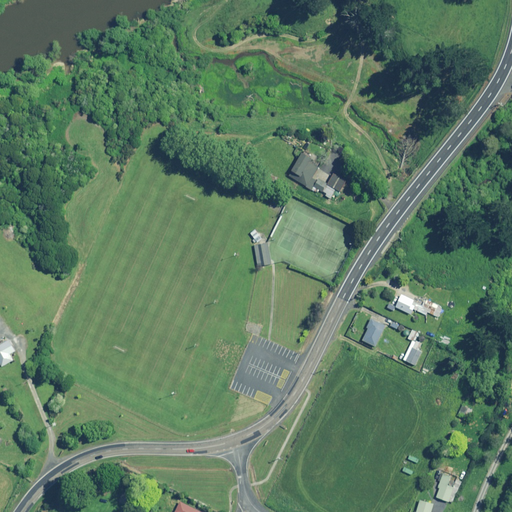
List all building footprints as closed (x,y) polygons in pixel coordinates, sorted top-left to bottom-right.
[(303,153),(289,175),(312,189),(314,186),(322,191),(327,183),(319,178),(318,180),(312,177),(319,167),(309,161),(311,158),(303,153)] [(346,181),(334,173),(327,184),(340,192),(346,181)] [(257,242),(257,243),(262,239),(255,229),(250,233),(254,239),(252,240),(255,243),(257,242)] [(275,267),(270,243),(254,246),(259,270),(275,267)] [(414,301),(401,295),(395,307),(411,314),(415,306),(412,305),(414,301)] [(362,341),(375,347),(385,326),(371,319),(367,328),(368,329),(362,341)] [(416,332),(412,330),(408,339),(412,340),(416,332)] [(244,348),(219,340),(212,360),(220,363),(220,364),(228,367),(225,375),(234,378),(235,373),(233,373),(234,368),(237,369),(238,365),(239,365),(244,348)] [(10,341),(0,346),(0,361),(3,368),(15,361),(12,355),(16,352),(10,341)] [(421,352),(413,348),(406,361),(415,365),(421,352)] [(375,364),(368,357),(365,361),(372,367),(375,364)] [(389,368),(381,363),(378,366),(387,371),(389,368)] [(411,371),(408,377),(412,379),(414,376),(416,377),(417,374),(411,371)] [(466,407),(462,412),(468,416),(471,411),(466,407)] [(451,477),(444,475),(435,497),(449,503),(454,489),(448,486),(451,477)] [(431,511),(434,505),(420,501),(416,511),(431,511)] [(200,511),(182,503),(177,511),(200,511)]
